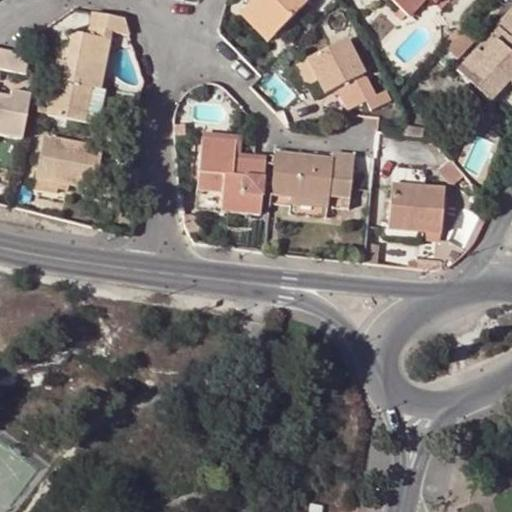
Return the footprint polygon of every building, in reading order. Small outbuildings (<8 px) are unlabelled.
[(273,36),(308,0),(252,0),(245,7),(273,36)] [(391,0),(409,16),(424,0),(432,0),(433,1),(434,0),(391,0)] [(511,6),(496,23),(498,25),(456,69),(469,81),(491,102),(509,83),(511,85),(511,6)] [(267,42),(273,36),(245,7),(239,13),(267,42)] [(123,19),(92,14),(89,28),(128,35),(123,19)] [(443,42),(448,46),(466,27),(462,23),(443,42)] [(456,58),(476,37),(466,27),(448,46),(446,49),(456,58)] [(73,32),(67,61),(62,81),(53,79),(46,116),(96,125),(104,91),(98,90),(109,40),(73,32)] [(348,40),(307,59),(317,81),(325,95),(336,90),(366,76),(348,40)] [(0,71),(28,77),(32,57),(9,53),(0,50),(0,71)] [(53,79),(62,81),(67,61),(56,59),(53,79)] [(307,86),(317,81),(307,59),(295,64),(307,86)] [(336,90),(339,96),(369,81),(366,76),(336,90)] [(376,97),(369,81),(339,96),(347,112),(368,102),(372,112),(393,102),(388,91),(376,97)] [(487,106),(491,102),(469,81),(465,85),(487,106)] [(0,136),(21,141),(27,112),(30,96),(11,93),(9,99),(0,97),(0,136)] [(133,95),(129,107),(135,109),(139,97),(133,95)] [(116,159),(136,156),(132,122),(112,124),(116,159)] [(416,125),(404,124),(403,128),(403,134),(424,136),(416,125)] [(42,135),(34,177),(68,185),(93,190),(102,148),(42,135)] [(234,142),(201,139),(196,209),(261,214),(262,194),(259,194),(244,193),(245,178),(260,179),(263,179),(265,162),(233,159),(234,142)] [(272,196),(291,197),(329,200),(332,158),(275,153),(272,196)] [(354,154),(339,153),(335,196),(351,197),(354,154)] [(451,163),(439,173),(453,189),(465,179),(451,163)] [(66,191),(68,185),(34,177),(32,188),(56,193),(57,189),(66,191)] [(245,178),(244,193),(259,194),(260,179),(245,178)] [(422,229),(443,231),(446,190),(393,185),(388,238),(421,241),(422,229)] [(290,212),(329,215),(329,200),(291,197),(290,212)] [(422,229),(421,241),(442,243),(443,231),(422,229)] [(366,261),(373,262),(376,244),(368,243),(366,261)] [(417,271),(433,273),(434,263),(418,262),(417,271)]
